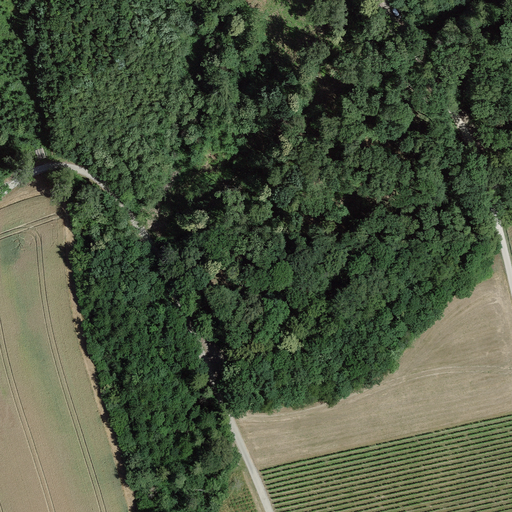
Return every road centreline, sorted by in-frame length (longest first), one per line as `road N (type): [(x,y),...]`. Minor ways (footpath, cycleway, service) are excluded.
road 1 (track): [(0,180),(26,159),(70,157),(112,198),(161,271),(267,511)]
road 2 (track): [(385,0),(473,144),(511,284)]
